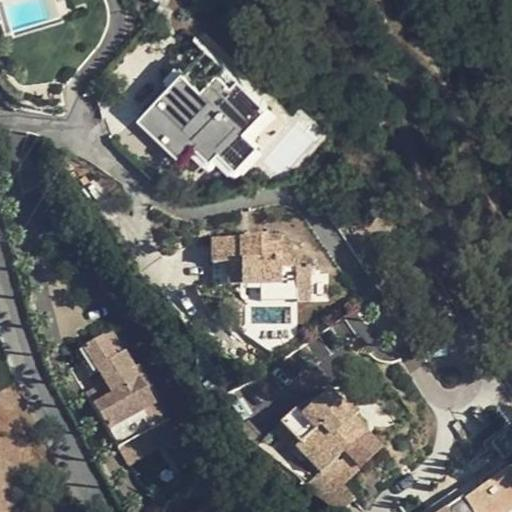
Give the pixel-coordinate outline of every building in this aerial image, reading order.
[(165,88),(168,91),(186,106),(203,87),(183,68),(165,88)] [(218,72),(203,87),(186,106),(168,91),(144,117),(181,154),(195,140),(211,154),(221,144),(237,159),(255,140),(240,127),(263,100),(240,77),(231,86),(218,72)] [(272,248),(272,240),(263,240),(263,237),(247,237),(247,241),(198,240),(197,263),(214,263),(214,285),(244,285),(243,292),(280,293),(281,270),(297,271),(297,257),(281,258),(282,248),(272,248)] [(197,285),(214,285),(214,263),(197,263),(197,285)] [(304,271),(297,271),(281,270),(280,293),(243,292),(243,302),(303,303),(304,271)] [(111,330),(102,335),(116,361),(125,357),(111,330)] [(116,361),(102,335),(85,344),(99,370),(110,365),(117,377),(106,383),(85,395),(107,434),(142,416),(150,431),(167,422),(136,366),(131,368),(125,357),(116,361)] [(99,370),(106,383),(117,377),(110,365),(99,370)] [(329,394),(307,414),(312,419),(306,425),(301,419),(295,412),(280,426),(297,446),(293,449),(317,476),(343,453),(366,435),(329,394)] [(307,414),(301,419),(306,425),(312,419),(307,414)] [(116,449),(150,431),(142,416),(107,434),(116,449)] [(493,442),(504,461),(511,456),(511,430),(493,442)] [(380,450),(366,435),(343,453),(357,470),(380,450)] [(511,511),(511,481),(506,474),(503,475),(511,488),(511,492),(497,503),(502,511),(511,511)] [(486,487),(497,503),(511,492),(511,488),(503,475),(486,487)] [(468,500),(475,511),(481,511),(497,503),(486,487),(468,500)] [(473,511),(475,511),(468,500),(466,501),(473,511)] [(449,511),(473,511),(466,501),(449,511)] [(481,511),(502,511),(497,503),(481,511)]
